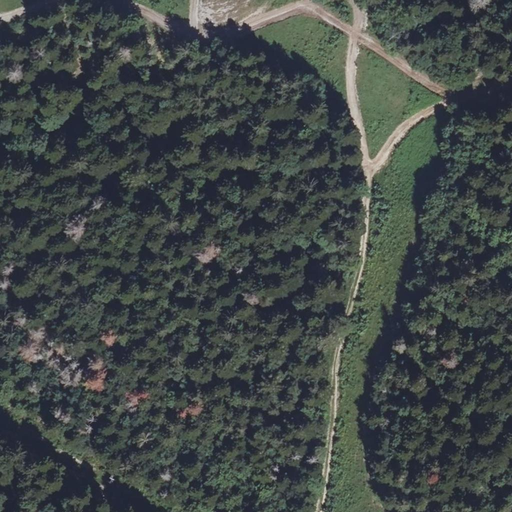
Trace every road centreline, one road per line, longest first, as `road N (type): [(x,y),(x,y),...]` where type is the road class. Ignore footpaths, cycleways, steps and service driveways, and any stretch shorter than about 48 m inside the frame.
road 1 (track): [(320,511),(367,208),(349,94),(361,5),(355,0)]
road 2 (track): [(320,0),(209,38),(197,35),(194,0)]
road 3 (track): [(366,175),(406,126),(470,100)]
